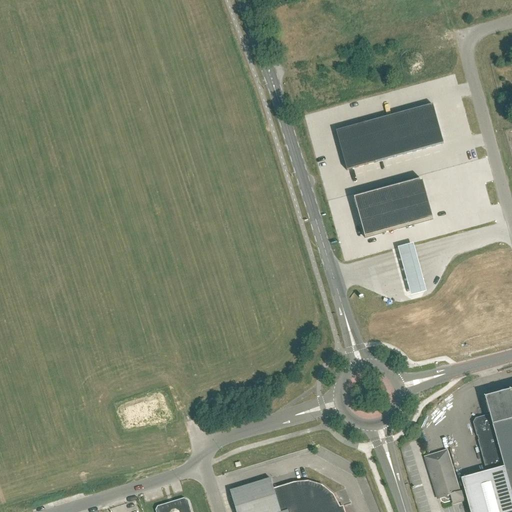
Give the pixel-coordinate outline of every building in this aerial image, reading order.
[(324,83),(305,88),(307,97),(327,91),(324,83)] [(433,105),(336,132),(347,171),(444,145),(433,105)] [(364,197),(355,200),(360,219),(365,239),(433,220),(422,181),(364,197)] [(414,244),(398,248),(399,254),(407,281),(411,296),(426,292),(422,276),(415,249),(414,246),(414,244)] [(486,470),(490,472),(504,468),(511,497),(511,391),(485,399),(489,415),(475,419),(473,423),(486,470)] [(465,501),(466,498),(465,493),(462,492),(460,493),(448,453),(445,452),(427,457),(426,460),(437,496),(439,495),(440,499),(444,498),(448,500),(451,499),(452,503),(455,504),(465,501)] [(230,492),(236,511),(337,511),(337,509),(330,497),(320,489),(308,485),(295,487),(275,493),(274,489),(271,479),(230,492)] [(184,499),(176,502),(158,507),(156,511),(155,511),(191,511),(188,501),(184,499)]
